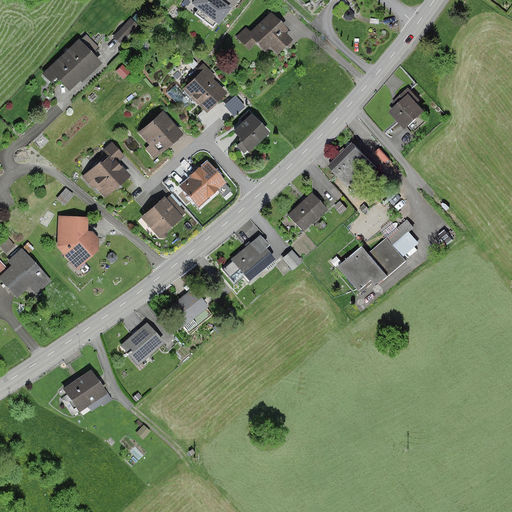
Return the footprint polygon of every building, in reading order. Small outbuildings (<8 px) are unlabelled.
[(216,0),(190,0),(187,5),(214,25),(227,8),(216,0)] [(216,0),(227,8),(229,10),(236,0),(216,0)] [(291,29),(274,12),(258,29),(252,23),(238,38),(249,49),(257,40),(269,52),(274,48),(284,58),(295,47),(284,36),(291,29)] [(130,19),(112,37),(118,44),(137,25),(130,19)] [(86,34),(43,74),(53,84),(57,79),(69,92),(101,63),(91,53),(98,47),(86,34)] [(192,60),(187,64),(191,69),(196,64),(192,60)] [(122,65),(115,71),(122,79),(129,73),(122,65)] [(204,66),(180,89),(203,113),(224,93),(211,79),(214,76),(204,66)] [(419,98),(408,87),(392,103),(395,106),(387,112),(396,121),(404,130),(407,127),(419,115),(423,112),(414,102),(419,98)] [(245,106),(235,96),(225,106),(229,111),(234,116),(245,106)] [(161,111),(136,132),(148,146),(144,150),(152,160),(176,140),(182,135),(161,111)] [(268,133),(249,113),(235,127),(241,134),(244,136),(238,142),(248,153),(268,133)] [(419,115),(407,127),(409,129),(413,133),(425,121),(419,115)] [(110,156),(117,163),(125,156),(110,140),(102,147),(110,156)] [(352,143),(327,167),(348,187),(372,164),(352,143)] [(101,161),(82,176),(91,187),(95,187),(105,198),(129,176),(117,163),(110,156),(103,162),(101,161)] [(207,161),(179,186),(198,207),(226,182),(207,161)] [(66,188),(57,199),(65,206),(74,195),(66,188)] [(304,198),(286,215),(301,232),(324,210),(309,194),(304,198)] [(170,196),(143,218),(158,238),(186,215),(170,196)] [(339,201),(334,206),(340,214),(346,209),(339,201)] [(88,217),(59,216),(58,248),(77,269),(99,251),(99,238),(92,232),(88,231),(88,217)] [(386,237),(385,238),(401,258),(418,244),(414,238),(409,232),(414,228),(410,224),(407,219),(396,228),(386,237)] [(396,228),(391,222),(380,231),(386,237),(396,228)] [(6,235),(0,239),(0,246),(6,254),(15,247),(6,235)] [(261,237),(222,269),(234,284),(243,276),(248,283),(275,260),(266,249),(269,246),(261,237)] [(367,253),(362,246),(337,267),(358,291),(371,280),(376,285),(404,261),(401,258),(385,238),(367,253)] [(28,242),(23,247),(29,253),(34,249),(28,242)] [(12,266),(0,276),(0,279),(18,298),(30,287),(36,294),(51,280),(22,249),(8,262),(12,266)] [(288,254),(283,259),(293,271),(302,262),(301,261),(292,251),(288,254)] [(186,297),(170,309),(189,333),(212,315),(193,291),(186,297)] [(140,330),(120,348),(138,368),(164,344),(147,324),(140,330)] [(92,369),(63,389),(67,395),(62,399),(73,416),(88,406),(108,393),(92,369)] [(108,393),(88,406),(92,411),(102,404),(104,407),(113,400),(108,393)] [(138,393),(133,398),(136,402),(142,397),(138,393)] [(144,426),(137,434),(143,440),(151,432),(144,426)]
